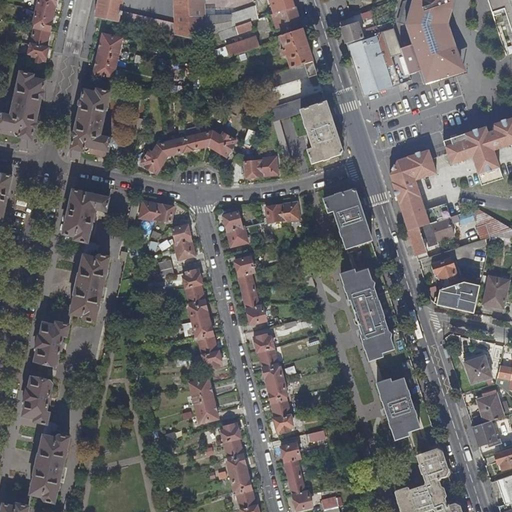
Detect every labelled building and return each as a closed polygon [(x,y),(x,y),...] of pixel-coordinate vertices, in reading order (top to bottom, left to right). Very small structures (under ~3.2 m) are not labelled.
[(37,0),(32,24),(34,24),(27,54),(31,55),(30,61),(43,64),(47,48),(45,48),(55,0),(37,0)] [(101,0),(97,19),(117,23),(119,16),(121,16),(122,12),(120,12),(122,0),(101,0)] [(172,0),(174,23),(174,36),(194,40),(198,39),(204,37),(203,17),(202,0),(172,0)] [(294,7),(291,0),(272,0),(277,13),(294,7)] [(423,81),(452,72),(450,68),(460,65),(453,21),(455,0),(406,0),(402,2),(399,24),(404,25),(408,37),(407,41),(411,54),(413,53),(423,81)] [(500,12),(511,48),(511,0),(491,0),(494,13),(500,12)] [(261,5),(255,7),(258,19),(265,16),(261,5)] [(258,19),(255,7),(231,15),(231,16),(230,28),(234,27),(250,22),(258,19)] [(301,28),(294,7),(277,13),(269,15),(270,18),(277,16),(283,34),(301,28)] [(174,23),(122,12),(121,16),(119,16),(117,23),(174,36),(174,23)] [(203,17),(204,37),(217,33),(230,28),(231,16),(203,17)] [(250,22),(234,27),(230,28),(217,33),(220,40),(252,29),(250,22)] [(340,28),(345,44),(362,38),(357,23),(340,28)] [(312,62),(301,28),(283,34),(279,35),(283,49),(280,50),(282,58),(286,57),(290,69),(312,62)] [(390,40),(387,30),(381,32),(382,34),(385,42),(390,40)] [(345,44),(346,46),(375,36),(374,34),(362,38),(345,44)] [(382,34),(375,36),(384,63),(391,61),(385,42),(382,34)] [(112,79),(121,39),(102,35),(93,75),(112,79)] [(346,46),(363,96),(391,87),(391,84),(387,73),(384,63),(375,36),(346,46)] [(229,58),(259,47),(255,37),(226,47),(229,58)] [(207,47),(198,47),(198,56),(208,55),(207,47)] [(316,74),(312,62),(290,69),(258,79),(262,91),(307,76),(307,77),(316,74)] [(0,132),(28,140),(32,137),(43,81),(31,78),(30,75),(19,73),(9,116),(0,114),(0,132)] [(83,89),(70,146),(72,149),(103,155),(107,152),(108,149),(113,150),(115,140),(99,136),(108,91),(98,89),(95,92),(83,89)] [(139,129),(148,91),(142,89),(134,127),(139,129)] [(342,153),(325,101),(307,107),(303,98),(268,109),(271,119),(284,163),(289,161),(277,120),(300,113),(312,148),(301,152),(306,165),(342,153)] [(511,117),(443,141),(447,154),(451,165),(472,157),(486,152),(486,150),(492,148),(493,151),(493,150),(511,143),(511,117)] [(254,133),(246,131),(241,145),(248,148),(254,133)] [(211,132),(204,133),(201,134),(203,146),(206,146),(225,157),(235,142),(221,133),(219,137),(211,132)] [(185,138),(187,150),(203,146),(201,134),(185,138)] [(166,155),(187,150),(185,138),(156,144),(152,153),(148,151),(140,164),(155,174),(166,155)] [(486,152),(472,157),(478,173),(499,165),(493,150),(493,151),(492,148),(486,150),(486,152)] [(389,176),(391,184),(395,182),(394,179),(401,164),(429,154),(427,150),(398,161),(396,161),(389,176)] [(394,192),(398,205),(419,197),(414,180),(435,173),(431,160),(429,154),(401,164),(394,179),(395,182),(391,184),(394,192)] [(275,158),(259,159),(258,161),(261,176),(277,174),(275,158)] [(245,178),(261,176),(258,161),(243,162),(245,178)] [(499,165),(478,173),(482,186),(503,179),(499,165)] [(10,177),(0,174),(0,220),(1,220),(10,177)] [(371,240),(354,189),(317,201),(322,214),(332,211),(345,249),(371,240)] [(108,198),(71,190),(62,234),(73,237),(75,241),(85,243),(69,313),(81,316),(83,320),(94,323),(108,257),(98,255),(95,257),(89,256),(92,243),(87,242),(94,209),(105,211),(108,198)] [(398,205),(403,218),(424,210),(419,197),(398,205)] [(170,222),(173,207),(142,202),(139,218),(154,221),(155,220),(170,222)] [(294,203),(280,205),(282,220),(282,223),(298,219),(294,203)] [(424,210),(403,218),(407,231),(430,223),(436,221),(451,216),(446,203),(424,210)] [(125,260),(137,206),(131,205),(120,259),(125,260)] [(282,220),(280,205),(264,208),(266,223),(282,220)] [(480,241),(489,237),(511,230),(475,209),(459,214),(463,225),(474,222),(480,241)] [(246,243),(242,227),(240,227),(237,213),(223,217),(230,247),(246,243)] [(436,221),(430,223),(436,240),(436,241),(453,236),(447,218),(436,221)] [(407,231),(412,248),(423,244),(436,240),(430,223),(407,231)] [(194,256),(185,225),(171,230),(174,245),(172,245),(177,261),(194,256)] [(511,230),(489,237),(487,247),(506,248),(509,238),(511,239),(511,230)] [(166,240),(158,245),(161,251),(170,247),(166,240)] [(156,252),(157,243),(149,241),(148,251),(156,252)] [(412,248),(415,255),(425,251),(423,244),(412,248)] [(363,511),(379,488),(300,248),(295,250),(346,405),(351,422),(371,484),(373,488),(361,505),(356,511),(363,511)] [(415,255),(417,261),(428,258),(425,251),(415,255)] [(249,325),(264,321),(261,306),(257,307),(249,274),(253,272),(249,258),(233,262),(249,325)] [(450,258),(431,265),(432,265),(430,267),(432,272),(434,273),(434,274),(437,273),(439,279),(455,274),(455,272),(453,269),(450,259),(450,258)] [(173,276),(169,260),(157,263),(161,278),(173,276)] [(200,285),(196,270),(184,273),(185,276),(181,277),(189,307),(187,308),(195,337),(196,337),(204,368),(207,367),(208,369),(221,366),(217,351),(216,352),(198,285),(200,285)] [(355,273),(354,270),(340,274),(348,300),(350,299),(362,334),(360,335),(369,361),(370,361),(377,383),(376,383),(394,440),(408,435),(407,432),(418,428),(402,379),(391,383),(390,379),(382,382),(375,359),(382,357),(381,353),(393,350),(366,270),(355,273)] [(455,274),(439,279),(443,289),(458,283),(455,274)] [(502,309),(508,280),(487,276),(481,305),(502,309)] [(458,283),(443,289),(439,290),(436,305),(473,313),(479,285),(470,283),(469,287),(462,286),(462,287),(460,289),(458,283)] [(295,320),(293,313),(281,316),(282,323),(295,320)] [(78,446),(83,447),(111,321),(106,319),(94,373),(88,376),(86,386),(90,392),(78,446)] [(66,336),(68,324),(58,322),(54,325),(42,322),(22,415),(34,418),(36,422),(46,424),(49,412),(46,411),(52,384),(50,380),(44,379),(47,365),(53,366),(56,364),(62,336),(66,336)] [(275,420),(290,416),(289,416),(284,397),(286,396),(279,368),(277,368),(269,337),(266,338),(265,335),(253,338),(256,352),(257,352),(275,419),(275,420)] [(490,377),(483,355),(463,362),(470,384),(490,377)] [(508,378),(511,368),(500,365),(497,376),(508,378)] [(217,418),(206,379),(188,384),(199,424),(217,418)] [(483,423),(489,421),(502,416),(494,393),(476,400),(483,423)] [(293,427),(290,416),(275,420),(275,419),(273,420),(277,435),(290,432),(289,428),(293,427)] [(506,420),(498,421),(498,431),(507,430),(506,420)] [(471,427),(478,446),(486,443),(488,447),(497,444),(489,421),(483,423),(471,427)] [(239,439),(235,424),(223,427),(223,429),(220,430),(228,461),(225,462),(233,491),(234,491),(239,511),(256,511),(255,506),(254,506),(237,439),(239,439)] [(322,438),(320,430),(307,434),(309,442),(322,438)] [(173,432),(165,435),(167,442),(176,439),(173,432)] [(43,501),(54,503),(69,438),(57,435),(54,438),(42,436),(29,494),(41,497),(43,501)] [(280,448),(292,495),(303,493),(295,459),(298,458),(295,444),(280,448)] [(511,466),(511,447),(493,454),(496,464),(499,463),(501,470),(511,466)] [(448,475),(439,448),(416,456),(419,465),(418,466),(421,473),(422,473),(425,482),(425,486),(408,491),(406,488),(394,492),(400,511),(419,511),(431,508),(434,510),(434,511),(459,511),(457,503),(447,506),(446,504),(444,505),(443,498),(444,498),(441,487),(439,487),(437,480),(438,480),(438,478),(448,475)] [(511,475),(501,479),(509,502),(511,501),(511,475)] [(501,479),(496,480),(504,504),(509,502),(501,479)] [(303,493),(292,495),(296,511),(310,507),(307,492),(303,493)] [(320,501),(322,511),(337,508),(334,497),(320,501)] [(68,511),(71,501),(65,499),(62,511),(68,511)] [(498,506),(499,511),(503,511),(511,509),(511,501),(509,502),(504,504),(498,506)] [(2,503),(0,510),(0,511),(26,511),(28,506),(17,504),(14,506),(2,503)]
